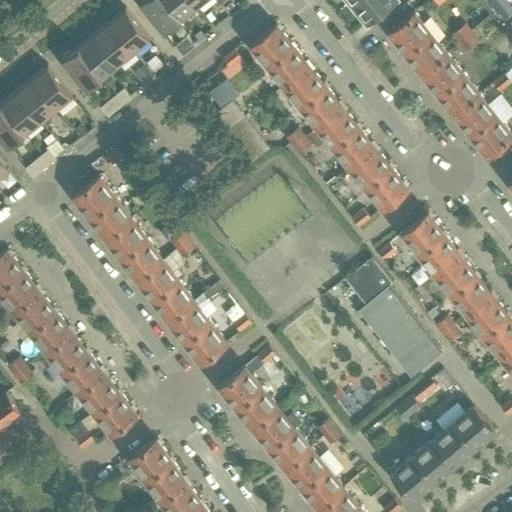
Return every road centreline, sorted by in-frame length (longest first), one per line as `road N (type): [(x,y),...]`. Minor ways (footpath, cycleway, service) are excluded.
road 1 (residential): [(179,402),(173,372),(36,192),(274,0)]
road 2 (residential): [(511,227),(477,185),(422,167),(285,0)]
road 3 (residential): [(244,511),(184,428),(179,402)]
